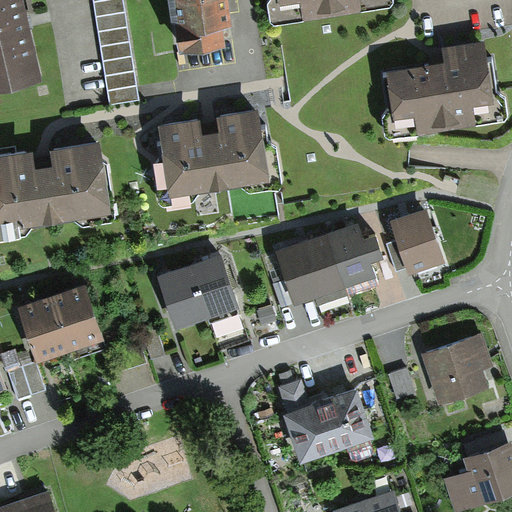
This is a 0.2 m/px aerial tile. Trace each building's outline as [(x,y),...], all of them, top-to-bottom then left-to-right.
[(0,0),(0,88),(41,79),(22,0),(0,0)] [(122,0),(94,0),(110,103),(138,98),(122,0)] [(231,21),(227,0),(170,0),(173,16),(175,16),(181,49),(224,42),(221,22),(231,21)] [(332,17),(330,0),(272,0),(268,5),(271,20),(276,24),(332,17)] [(330,0),(332,17),(388,9),(393,4),(392,0),(330,0)] [(447,63),(438,64),(448,131),(505,122),(509,116),(506,98),(497,93),(492,64),(487,64),(483,43),(445,49),(447,63)] [(391,139),(448,131),(438,64),(384,74),(390,108),(383,117),(386,136),(391,139)] [(210,134),(220,191),(241,188),(250,195),(278,190),(283,183),(276,149),(269,142),(267,130),(261,131),(257,109),(216,116),(218,133),(210,134)] [(220,191),(210,134),(203,135),(200,118),(158,124),(162,154),(154,166),(159,204),(164,209),(192,203),(198,195),(220,191)] [(52,165),(44,167),(52,223),(75,220),(84,227),(113,223),(116,218),(108,165),(103,163),(101,143),(50,151),(52,165)] [(32,227),(52,223),(44,167),(37,168),(35,151),(0,156),(0,241),(23,238),(32,227)] [(410,276),(447,263),(427,208),(390,222),(397,240),(406,267),(410,276)] [(329,235),(347,287),(376,277),(371,263),(382,259),(374,236),(362,241),(357,226),(329,235)] [(347,287),(329,235),(277,253),(286,280),(294,303),(295,306),(316,299),(319,306),(349,295),(347,287)] [(406,267),(397,240),(386,244),(395,271),(406,267)] [(209,318),(211,323),(241,313),(221,255),(158,277),(176,329),(209,318)] [(294,303),(286,280),(273,285),(281,308),(294,303)] [(38,364),(104,340),(85,285),(18,308),(37,361),(38,364)] [(271,304),(256,310),(262,325),(277,320),(271,304)] [(157,329),(144,334),(151,358),(165,354),(157,329)] [(422,354),(440,405),(490,387),(484,370),(494,367),(482,332),(422,354)] [(107,348),(116,373),(147,362),(138,336),(107,348)] [(37,361),(9,371),(19,399),(47,389),(38,364),(37,361)] [(397,398),(415,392),(406,367),(389,373),(397,398)] [(357,385),(356,389),(370,429),(391,421),(376,378),(361,383),(357,385)] [(301,465),(374,439),(370,429),(356,389),(309,405),(300,379),(278,387),(288,413),(283,415),(301,465)] [(446,479),(456,508),(511,488),(511,466),(500,433),(465,446),(474,469),(446,479)] [(55,511),(48,491),(0,508),(0,511),(55,511)] [(335,511),(399,511),(393,492),(335,511)]
